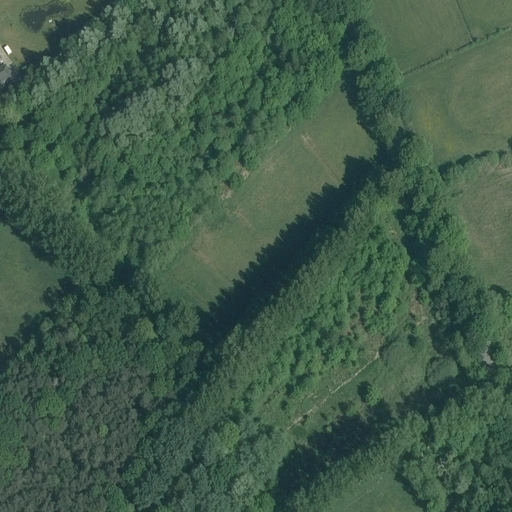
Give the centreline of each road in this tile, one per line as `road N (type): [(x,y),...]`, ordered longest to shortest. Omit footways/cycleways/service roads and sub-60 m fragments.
road 1 (track): [(413,161),(125,511)]
road 2 (tertiary): [(511,406),(345,0)]
road 3 (track): [(222,396),(0,194)]
